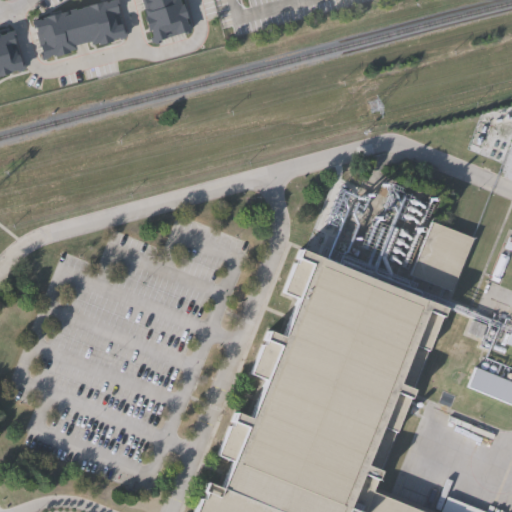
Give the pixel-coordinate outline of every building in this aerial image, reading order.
[(40,59),(38,52),(41,52),(33,26),(31,26),(29,20),(35,19),(36,22),(39,21),(39,19),(52,15),(51,14),(55,13),(56,15),(62,13),(63,17),(68,15),(67,11),(71,10),(72,11),(87,7),(86,6),(97,3),(97,2),(101,1),(102,4),(107,3),(107,0),(112,0),(114,5),(111,5),(119,31),(121,31),(122,37),(118,38),(117,36),(116,35),(110,37),(111,40),(108,40),(97,42),(97,41),(90,42),(89,41),(86,41),(86,39),(71,43),(71,47),(65,49),(65,51),(54,54),(55,55),(51,56),(50,53),(44,55),(45,58),(40,59)] [(177,0),(179,7),(181,6),(184,17),(185,17),(186,20),(183,21),(185,27),(188,26),(190,31),(184,33),(183,31),(157,39),(158,42),(154,43),(154,42),(152,43),(150,38),(153,37),(151,31),(148,32),(147,29),(148,28),(145,18),(146,17),(144,10),(145,10),(141,0),(177,0)] [(10,32),(10,34),(11,34),(12,38),(10,38),(18,66),(20,65),(22,71),(17,73),(16,70),(10,71),(11,74),(8,75),(7,73),(0,74),(0,38),(1,38),(1,36),(4,35),(4,37),(6,37),(5,34),(10,32)] [(411,272),(432,219),(472,235),(451,288),(411,272)] [(444,305),(370,489),(427,511),(192,511),(198,499),(196,498),(201,487),(202,488),(206,479),(221,485),(231,459),(216,453),(228,424),(231,425),(233,420),(231,419),(234,410),(248,415),(264,376),(249,370),(261,342),(264,343),(266,338),(263,337),(266,328),(281,334),(296,295),(282,289),(294,261),(296,262),(298,256),(295,255),(299,246),(444,305)] [(511,403),(467,385),(475,364),(511,379),(511,403)]
